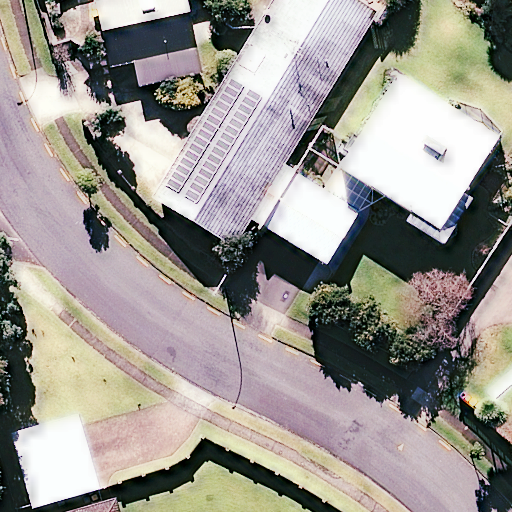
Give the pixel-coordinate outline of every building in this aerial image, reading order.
[(90,0),(104,65),(132,59),(137,83),(197,70),(182,0),(90,0)] [(323,261),(356,208),(319,185),(281,162),(379,0),(270,0),(152,194),(232,243),(248,215),(323,261)] [(333,161),(371,184),(405,204),(400,213),(441,237),(469,191),(457,183),(489,128),(388,69),(333,161)] [(97,485),(76,413),(12,431),(33,503),(97,485)] [(119,511),(116,499),(70,511),(119,511)]
